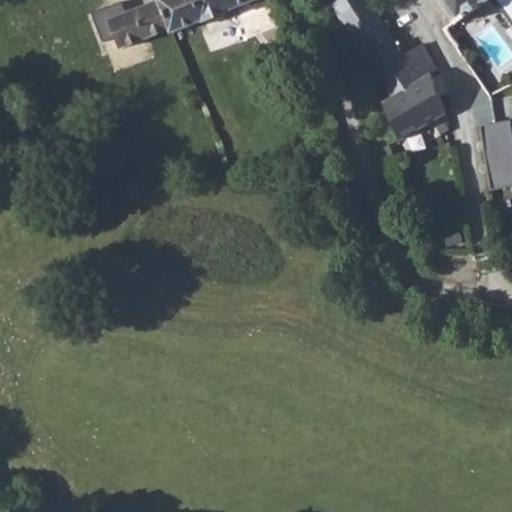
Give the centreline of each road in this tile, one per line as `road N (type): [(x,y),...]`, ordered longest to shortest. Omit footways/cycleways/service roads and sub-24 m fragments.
road 1 (residential): [(511,303),(450,293),(408,272),(381,224),(324,37),(297,0)]
road 2 (residential): [(411,0),(437,37),(459,102),(467,194),(483,251),(511,299)]
